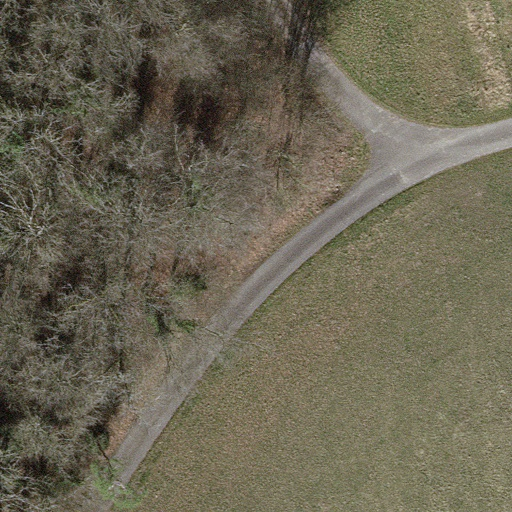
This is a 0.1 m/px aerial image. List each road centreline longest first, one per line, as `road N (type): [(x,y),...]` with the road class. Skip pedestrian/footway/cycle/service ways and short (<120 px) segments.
road 1 (track): [(511,134),(408,164),(320,235),(189,384),(91,511)]
road 2 (track): [(408,164),(319,68),(280,0)]
